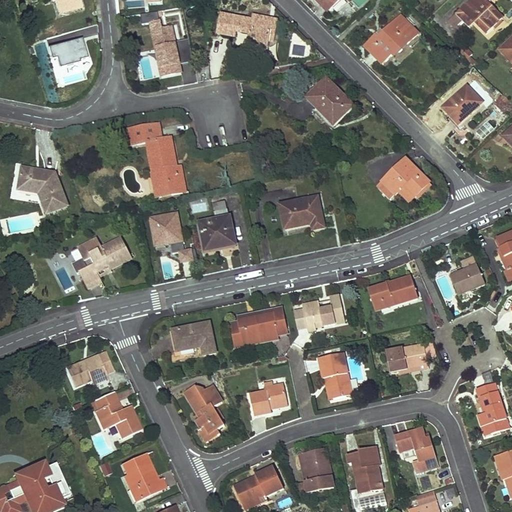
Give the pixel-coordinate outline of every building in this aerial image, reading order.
[(52,0),(53,1),(56,0),(60,14),(82,8),(79,0),(52,0)] [(320,0),(315,0),(329,14),(332,11),(320,0)] [(320,0),(332,11),(334,8),(338,13),(347,3),(344,0),(320,0)] [(473,22),(487,36),(503,19),(483,0),(474,0),(463,11),(468,17),(463,22),(469,27),(473,22)] [(459,13),(453,19),(459,26),(463,22),(468,17),(463,11),(460,14),(459,13)] [(252,22),(221,16),(217,35),(236,39),(237,33),(250,36),(247,51),(248,51),(268,55),(270,42),(274,43),(277,25),(264,23),(265,19),(253,17),(252,22)] [(376,37),(368,45),(387,64),(394,57),(406,44),(408,46),(419,35),(401,16),(384,33),(378,39),(376,37)] [(181,71),(180,67),(194,64),(189,41),(174,45),(171,29),(156,33),(160,51),(157,51),(164,79),(177,76),(176,73),(181,71)] [(88,58),(82,38),(49,47),(53,58),(58,57),(61,67),(81,62),(80,60),(88,58)] [(511,40),(501,52),(511,63),(511,40)] [(406,44),(394,57),(395,59),(408,46),(406,44)] [(368,45),(365,48),(384,67),(387,64),(368,45)] [(267,59),(268,55),(248,51),(247,56),(267,59)] [(328,80),(308,99),(318,109),(335,126),(354,108),(328,80)] [(467,87),(444,109),(452,117),(460,125),(483,103),(467,87)] [(511,107),(511,105),(504,97),(499,103),(499,107),(503,107),(508,111),(511,107)] [(318,109),(314,113),(333,132),(356,110),(354,108),(335,126),(318,109)] [(452,117),(449,120),(457,128),(460,125),(452,117)] [(160,125),(129,130),(133,147),(149,144),(154,174),(157,174),(161,194),(172,192),(173,196),(183,194),(181,183),(185,182),(183,168),(178,168),(173,169),(171,161),(177,160),(173,138),(163,140),(160,125)] [(407,160),(379,187),(391,199),(395,195),(397,197),(400,193),(406,188),(417,198),(431,184),(407,160)] [(45,172),(23,169),(21,180),(16,180),(14,181),(12,187),(15,190),(40,194),(48,214),(68,206),(58,181),(44,179),(45,172)] [(55,174),(45,172),(44,179),(58,181),(55,174)] [(154,174),(152,175),(157,199),(173,196),(172,192),(161,194),(157,174),(154,174)] [(406,188),(400,193),(411,204),(417,198),(406,188)] [(319,199),(281,207),(286,231),(313,225),(314,231),(325,229),(319,199)] [(215,213),(228,210),(226,202),(213,205),(215,213)] [(229,210),(216,213),(218,220),(230,217),(229,210)] [(179,214),(151,219),(155,243),(165,241),(166,246),(172,245),(174,255),(180,254),(186,253),(179,214)] [(231,219),(201,225),(207,253),(237,247),(231,219)] [(511,233),(497,240),(505,258),(502,260),(507,272),(510,270),(511,275),(511,233)] [(98,240),(79,250),(89,268),(80,273),(89,290),(103,283),(98,274),(106,270),(105,269),(109,267),(111,271),(133,259),(122,239),(103,249),(98,240)] [(186,253),(180,254),(182,264),(193,262),(192,252),(186,253)] [(474,258),(463,263),(466,271),(477,266),(474,258)] [(466,271),(451,278),(460,297),(486,286),(477,266),(466,271)] [(411,278),(369,292),(373,305),(382,302),(384,310),(418,299),(411,278)] [(319,304),(303,307),(309,333),(316,331),(316,329),(314,324),(323,322),(324,328),(346,323),(340,297),(330,299),(332,309),(321,312),(319,304)] [(382,302),(373,305),(376,313),(384,310),(382,302)] [(247,317),(238,319),(239,324),(231,326),(235,342),(243,340),(243,344),(278,337),(288,334),(282,310),(271,312),(272,315),(256,319),(256,321),(249,322),(247,317)] [(271,312),(247,317),(249,322),(256,321),(256,319),(272,315),(271,312)] [(210,325),(174,333),(178,353),(202,348),(204,356),(216,354),(210,325)] [(243,340),(235,342),(237,350),(279,341),(278,337),(243,344),(243,340)] [(424,345),(387,352),(391,374),(400,372),(420,368),(421,371),(429,370),(424,345)] [(84,363),(67,370),(74,389),(91,382),(93,386),(108,379),(107,375),(114,372),(106,353),(98,357),(100,361),(86,366),(84,363)] [(344,355),(320,360),(324,380),(326,380),(329,379),(334,401),(352,396),(344,355)] [(98,357),(84,363),(86,366),(100,361),(98,357)] [(484,384),(493,382),(491,372),(482,373),(484,384)] [(329,379),(326,380),(331,402),(334,401),(329,379)] [(130,382),(112,390),(114,394),(132,386),(130,382)] [(496,385),(477,391),(480,401),(482,400),(487,416),(485,416),(479,418),(485,438),(510,430),(496,385)] [(284,386),(274,388),(275,392),(266,394),(251,397),(255,418),(272,414),(272,411),(271,408),(288,404),(284,386)] [(196,387),(184,394),(197,415),(202,412),(205,417),(200,420),(196,422),(201,429),(205,426),(211,435),(218,431),(225,428),(214,409),(223,404),(213,387),(205,392),(204,390),(196,389),(196,387)] [(114,394),(91,404),(104,431),(116,426),(123,440),(142,431),(132,412),(124,416),(122,411),(114,394)] [(201,429),(198,431),(206,444),(221,436),(218,431),(211,435),(205,426),(201,429)] [(423,431),(401,438),(396,440),(400,455),(415,451),(419,464),(422,473),(438,467),(430,440),(426,441),(425,437),(423,431)] [(376,448),(359,452),(359,455),(348,457),(350,467),(354,466),(359,490),(370,488),(371,494),(383,491),(380,475),(377,476),(376,471),(379,470),(378,468),(380,467),(376,448)] [(326,450),(306,454),(308,466),(312,482),(308,482),(306,483),(309,495),(335,490),(326,450)] [(511,452),(496,458),(504,482),(506,481),(511,480),(511,483),(511,452)] [(146,456),(124,466),(129,476),(125,478),(131,491),(137,489),(142,500),(166,489),(162,481),(158,482),(152,485),(149,479),(155,476),(146,456)] [(107,462),(99,466),(104,477),(112,473),(107,462)] [(58,501),(70,496),(55,463),(44,468),(44,467),(34,471),(36,474),(8,487),(8,486),(6,487),(14,504),(26,499),(31,511),(32,511),(40,508),(41,511),(59,503),(58,501)] [(419,464),(414,465),(416,474),(422,473),(419,464)] [(253,480),(235,488),(244,507),(265,496),(266,499),(284,490),(274,468),(256,477),(258,481),(254,482),(253,480)] [(155,476),(149,479),(152,485),(158,482),(155,476)] [(298,496),(306,494),(303,483),(295,485),(298,496)] [(370,488),(359,490),(361,496),(371,494),(370,488)] [(137,489),(131,491),(137,503),(142,500),(137,489)] [(0,494),(0,511),(2,511),(1,510),(8,507),(2,493),(0,494)] [(440,511),(437,501),(420,507),(421,511),(440,511)] [(46,511),(61,506),(59,503),(41,511),(40,508),(32,511),(46,511)]
